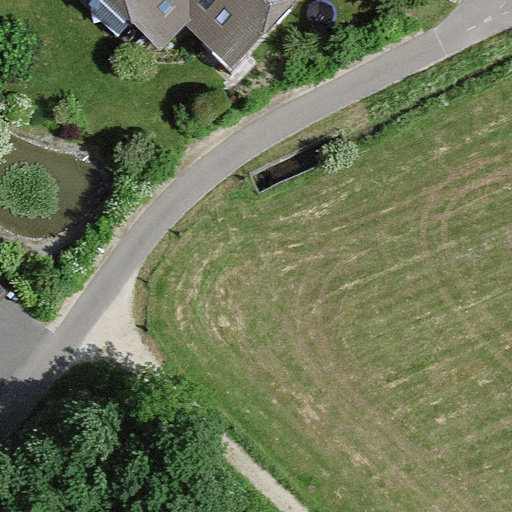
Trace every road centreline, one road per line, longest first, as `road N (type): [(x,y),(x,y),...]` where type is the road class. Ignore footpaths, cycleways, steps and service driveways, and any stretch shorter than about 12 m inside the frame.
road 1 (residential): [(0,418),(135,245),(224,158),(511,9)]
road 2 (track): [(294,511),(89,308)]
